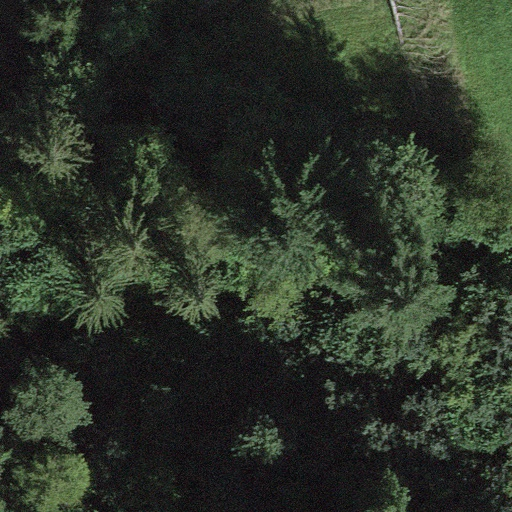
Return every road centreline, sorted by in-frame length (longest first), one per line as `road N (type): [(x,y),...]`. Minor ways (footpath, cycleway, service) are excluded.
road 1 (track): [(0,345),(511,252)]
road 2 (track): [(230,0),(0,183)]
